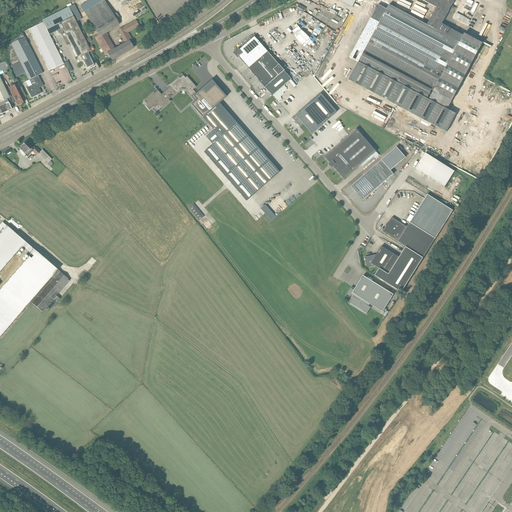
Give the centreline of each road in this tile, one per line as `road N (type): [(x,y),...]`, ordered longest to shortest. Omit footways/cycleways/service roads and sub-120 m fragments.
road 1 (unclassified): [(402,176),(363,223),(212,40)]
road 2 (unknown): [(221,60),(226,88),(286,172),(252,195),(205,138)]
road 3 (unknown): [(423,131),(445,142),(451,137),(500,24),(496,5)]
road 4 (unclassified): [(0,147),(134,80)]
road 5 (tertiary): [(0,137),(128,68)]
road 6 (unclassified): [(124,61),(0,127)]
